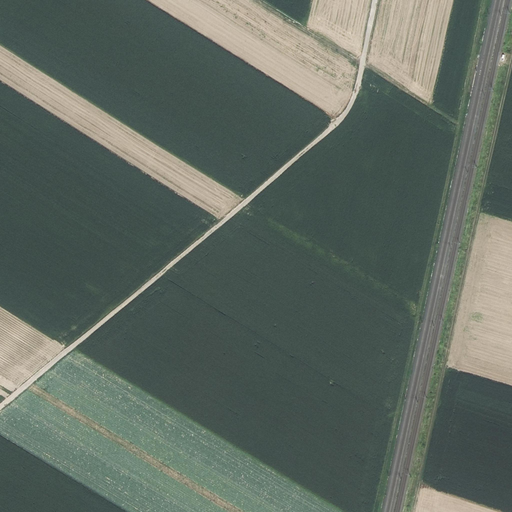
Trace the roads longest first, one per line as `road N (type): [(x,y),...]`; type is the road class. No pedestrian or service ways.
road 1 (track): [(0,405),(335,126),(350,109),(376,0)]
road 2 (track): [(487,0),(376,511)]
road 3 (track): [(511,61),(413,511)]
road 4 (track): [(459,126),(261,0)]
